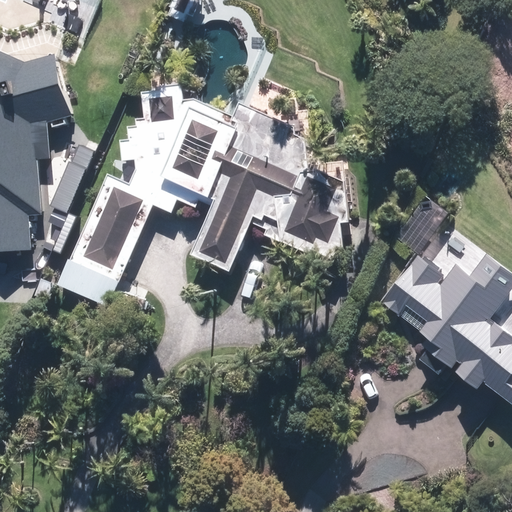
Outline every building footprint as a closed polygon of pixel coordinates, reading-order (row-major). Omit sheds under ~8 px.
[(56,17),(52,27),(67,33),(81,0),(25,0),(24,3),(56,17)] [(172,16),(189,23),(193,14),(199,17),(205,0),(175,0),(173,6),(175,8),(172,16)] [(0,247),(36,243),(33,211),(45,209),(42,182),(48,182),(40,111),(69,108),(63,60),(38,62),(0,45),(0,247)] [(37,300),(74,317),(85,294),(114,307),(159,205),(178,213),(183,200),(202,208),(205,199),(219,204),(197,254),(236,271),(258,223),(273,230),(272,234),(318,255),(320,249),(341,259),(346,249),(354,247),(351,223),(359,222),(355,180),(329,169),(319,171),(319,140),(306,135),(306,128),(248,101),(241,114),(205,98),(191,99),(190,85),(166,86),(166,91),(149,92),(150,117),(141,118),(142,126),(132,127),(133,139),(126,140),(126,161),(139,161),(140,168),(134,181),(113,172),(74,260),(58,253),(37,300)] [(511,329),(502,322),(498,326),(493,321),(511,294),(511,287),(482,266),(475,275),(461,265),(452,276),(422,254),(387,303),(433,336),(427,345),(433,349),(426,360),(446,374),(453,363),(457,366),(462,360),(469,365),(464,371),(487,388),(492,382),(511,396),(511,329)] [(9,292),(20,295),(25,279),(14,276),(9,292)]
